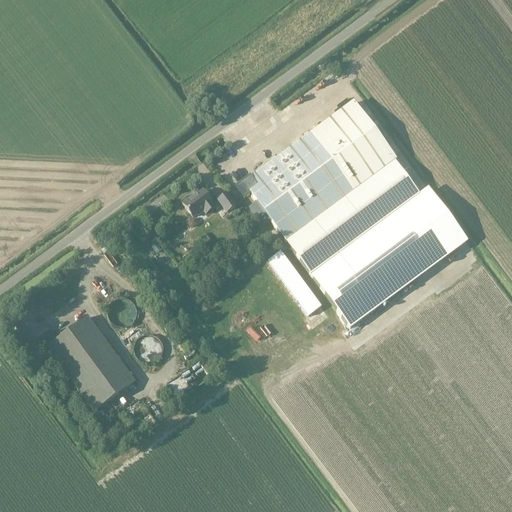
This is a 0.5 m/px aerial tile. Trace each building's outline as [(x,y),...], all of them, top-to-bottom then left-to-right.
[(236,189),(232,191),(240,201),(243,199),(248,194),(254,202),(248,206),(262,225),(267,220),(284,243),(309,276),(319,290),(348,330),(374,311),(433,267),(416,244),(402,226),(393,214),(418,196),(393,162),(350,104),(309,134),(274,160),(241,185),(236,189)] [(267,131),(280,127),(279,123),(284,121),(282,115),(286,113),(284,108),(269,113),(269,111),(258,114),(262,127),(265,126),(267,131)] [(190,198),(181,204),(191,218),(201,211),(204,215),(214,208),(202,191),(190,199),(190,198)] [(225,194),(216,201),(225,213),(234,206),(225,194)] [(279,253),(266,263),(306,318),(319,308),(279,253)] [(135,320),(135,317),(135,315),(135,312),(135,310),(134,308),(132,305),(130,304),(128,302),(126,301),(124,300),(121,300),(119,300),(116,301),(114,302),(112,303),(110,304),(108,306),(107,309),(106,311),(106,313),(106,316),(106,318),(107,321),(108,323),(110,325),(112,327),(114,328),(116,329),(119,329),(121,330),(124,329),(126,328),(128,327),(130,326),(132,324),(134,322),(135,320)] [(28,318),(14,328),(27,346),(41,336),(40,335),(50,328),(45,321),(36,328),(28,318)] [(93,413),(134,383),(87,318),(45,348),(93,413)] [(161,356),(162,354),(162,351),(162,349),(161,346),(160,344),(159,342),(157,340),(155,339),(153,338),(150,337),(148,337),(145,337),(143,337),(140,338),(138,339),(136,341),(135,343),(134,345),(133,348),(132,350),(132,353),(133,355),(134,357),(135,360),(136,362),(138,363),(140,365),(143,365),(145,366),(148,366),(150,366),(153,365),(155,364),(157,362),(159,361),(160,359),(161,356)] [(102,412),(104,417),(118,410),(115,405),(102,412)] [(154,413),(148,416),(153,426),(159,423),(154,413)]
